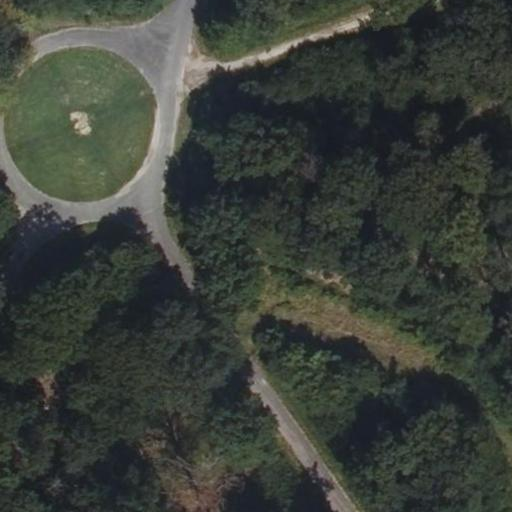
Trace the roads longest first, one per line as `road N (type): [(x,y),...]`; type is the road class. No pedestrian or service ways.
road 1 (unclassified): [(349,511),(132,202)]
road 2 (track): [(198,303),(298,326),(462,398),(501,446),(511,476)]
road 3 (track): [(415,0),(167,90)]
road 4 (unclassified): [(132,202),(157,179),(168,145),(167,90),(138,52)]
road 5 (unclassified): [(138,52),(113,39),(74,35),(37,47),(0,95)]
